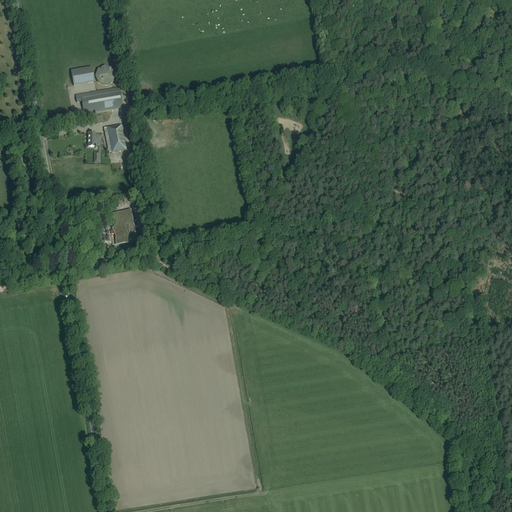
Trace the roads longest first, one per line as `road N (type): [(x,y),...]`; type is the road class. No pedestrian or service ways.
road 1 (unclassified): [(107,511),(14,0)]
road 2 (track): [(158,260),(341,346),(511,484)]
road 3 (track): [(327,85),(130,118),(109,0)]
road 4 (track): [(0,287),(158,260)]
road 5 (track): [(130,118),(158,260)]
road 6 (track): [(259,226),(237,100)]
road 7 (track): [(386,356),(511,334)]
